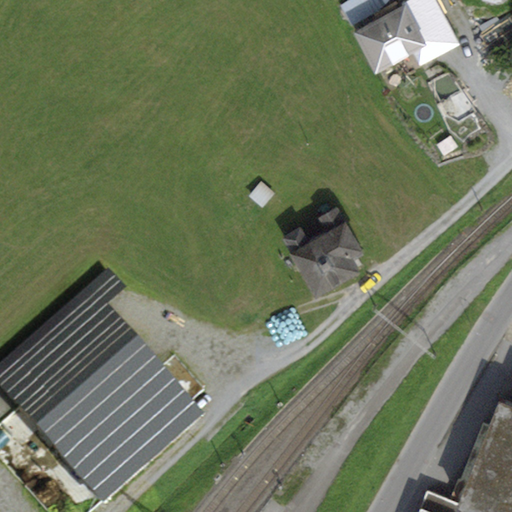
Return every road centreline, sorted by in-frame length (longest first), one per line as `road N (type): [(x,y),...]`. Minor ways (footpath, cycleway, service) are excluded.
road 1 (residential): [(131,494),(201,411),(277,371),(511,164)]
road 2 (residential): [(511,296),(385,511)]
